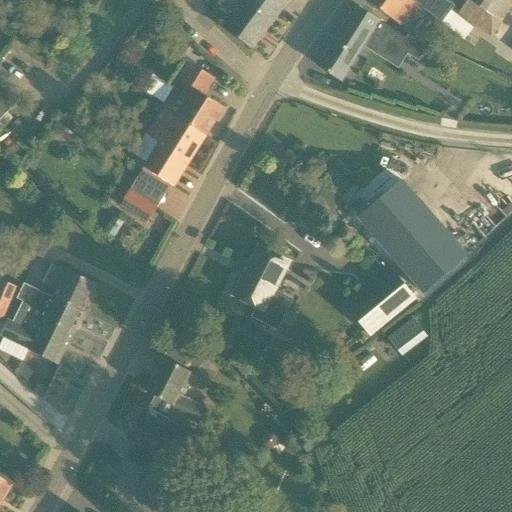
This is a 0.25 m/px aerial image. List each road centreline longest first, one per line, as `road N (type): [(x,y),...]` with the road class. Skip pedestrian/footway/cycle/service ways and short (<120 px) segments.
road 1 (unclassified): [(44,511),(286,100)]
road 2 (unclassified): [(511,141),(286,100)]
road 3 (unclassified): [(286,100),(189,0)]
